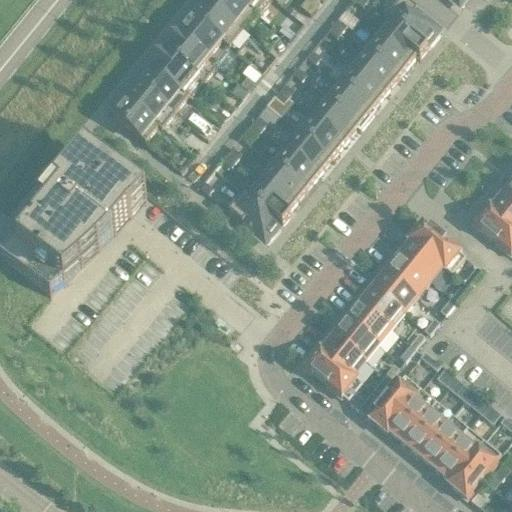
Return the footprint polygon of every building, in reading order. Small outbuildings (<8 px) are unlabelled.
[(232,0),(211,0),(207,6),(244,36),(257,20),(232,0)] [(268,0),(232,0),(257,20),(272,2),(268,0)] [(316,0),(308,0),(306,2),(315,9),(320,3),(316,0)] [(368,6),(361,0),(359,0),(355,5),(363,12),(368,6)] [(448,0),(459,9),(466,0),(448,0)] [(307,3),(300,11),(311,20),(317,12),(307,3)] [(439,33),(403,3),(389,19),(426,49),(439,33)] [(207,6),(193,22),(230,53),(244,36),(207,6)] [(426,49),(389,19),(376,36),(413,66),(417,61),(420,63),(428,53),(425,51),(426,49)] [(193,22),(180,38),(217,69),(230,53),(193,22)] [(339,25),(334,31),(342,37),(347,31),(339,25)] [(329,37),(337,43),(342,37),(334,31),(329,37)] [(413,66),(376,36),(374,38),(380,44),(369,57),(363,52),(399,82),(413,66)] [(179,37),(164,55),(203,86),(217,69),(180,38),(179,37)] [(399,82),(363,52),(349,69),(386,99),(399,82)] [(164,55),(150,72),(151,74),(188,104),(203,86),(164,55)] [(321,62),(314,56),(309,62),(316,69),(321,62)] [(373,114),(386,99),(349,69),(348,70),(354,75),(343,89),(337,84),(336,85),(375,117),(376,116),(373,114)] [(151,74),(139,89),(176,119),(188,104),(151,74)] [(307,80),(299,74),(294,80),(302,86),(307,80)] [(362,134),(375,117),(336,85),(322,101),(362,134)] [(139,89),(127,104),(163,134),(176,119),(139,89)] [(294,96),(286,90),(281,96),(289,102),(294,96)] [(289,102),(281,96),(276,102),(284,108),(289,102)] [(309,118),(345,148),(357,133),(360,136),(362,134),(322,101),(309,118)] [(127,104),(113,121),(139,142),(149,151),(163,134),(127,104)] [(345,148),(309,118),(296,134),(332,164),(345,148)] [(255,128),(263,134),(268,128),(260,122),(255,128)] [(263,134),(255,128),(250,134),(258,140),(263,134)] [(332,164),(296,134),(294,136),(300,140),(289,155),(283,150),(282,151),(319,180),(332,164)] [(319,180),(282,151),(269,167),(275,172),(305,197),(319,180)] [(242,160),(234,153),(229,159),(237,166),(242,160)] [(41,209),(0,256),(0,261),(46,300),(74,277),(92,262),(126,230),(145,208),(135,200),(84,159),(55,194),(41,209)] [(237,166),(229,159),(224,165),(232,172),(237,166)] [(292,213),(305,197),(275,172),(264,186),(258,181),(255,183),(292,213)] [(242,200),(278,230),(279,228),(282,231),(291,221),(288,218),(292,213),(255,183),(242,200)] [(206,187),(201,194),(209,200),(214,194),(206,187)] [(511,204),(504,199),(492,213),(490,211),(489,212),(511,231),(511,204)] [(278,230),(242,200),(229,216),(265,246),(278,230)] [(511,231),(489,212),(475,229),(482,235),(497,247),(511,259),(511,231)] [(410,244),(452,279),(466,262),(446,246),(446,245),(431,233),(430,233),(423,228),(410,244)] [(430,287),(442,273),(451,280),(452,279),(410,244),(409,245),(412,247),(399,262),(430,287)] [(417,303),(430,287),(399,262),(386,278),(417,303)] [(477,271),(470,280),(475,284),(482,276),(477,271)] [(417,303),(386,278),(374,294),(404,319),(417,303)] [(475,284),(470,280),(463,288),(468,292),(475,284)] [(456,308),(465,296),(460,291),(450,304),(456,308)] [(404,319),(374,294),(361,309),(391,335),(404,319)] [(456,308),(450,304),(440,316),(446,320),(456,308)] [(391,335),(361,309),(348,325),(378,350),(391,335)] [(424,335),(430,340),(440,327),(434,323),(424,335)] [(378,350),(348,325),(335,341),(365,366),(378,350)] [(415,354),(425,342),(419,338),(410,350),(415,354)] [(365,366),(335,341),(323,356),(320,354),(319,355),(362,390),(363,389),(353,381),(365,366)] [(406,366),(415,354),(410,350),(400,362),(406,366)] [(362,390),(319,355),(306,372),(313,377),(312,377),(328,390),(348,406),(362,390)] [(421,362),(429,369),(433,364),(425,357),(421,362)] [(433,364),(429,369),(437,376),(441,371),(433,364)] [(389,386),(399,373),(393,369),(384,381),(389,386)] [(437,383),(443,388),(451,378),(445,373),(437,383)] [(443,388),(449,393),(457,383),(451,378),(443,388)] [(387,437),(421,395),(405,381),(388,402),(375,417),(376,417),(370,424),(387,437)] [(374,394),(380,398),(389,386),(384,381),(374,394)] [(449,393),(455,398),(463,388),(457,383),(449,393)] [(463,388),(455,398),(461,403),(469,393),(463,388)] [(387,437),(387,438),(389,436),(404,448),(437,408),(421,395),(387,437)] [(372,398),(365,406),(370,410),(377,402),(372,398)] [(469,409),(475,414),(483,404),(477,399),(469,409)] [(475,414),(481,419),(489,409),(483,404),(475,414)] [(370,410),(365,406),(358,414),(363,419),(370,410)] [(437,408),(404,448),(420,461),(453,421),(437,408)] [(481,419),(487,424),(495,414),(489,409),(481,419)] [(495,414),(487,424),(493,429),(501,419),(495,414)] [(453,421),(420,461),(436,474),(469,434),(453,421)] [(501,427),(509,434),(511,429),(511,427),(505,422),(501,427)] [(469,434),(436,474),(451,486),(449,488),(450,489),(485,447),(469,434)] [(485,447),(450,489),(466,503),(472,496),(485,481),(484,481),(501,460),(485,447)] [(511,463),(510,462),(502,471),(508,476),(511,470),(511,463)] [(508,476),(502,471),(494,481),(500,486),(508,476)] [(477,499),(471,506),(478,511),(480,511),(486,505),(477,499)]
